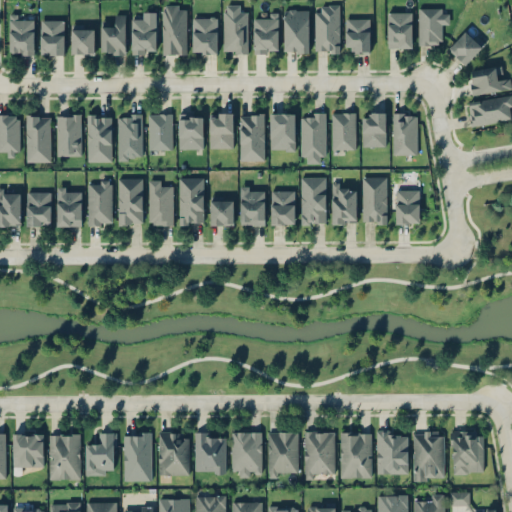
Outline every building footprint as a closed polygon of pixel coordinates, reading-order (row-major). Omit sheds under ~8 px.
[(161,53),(186,53),(186,4),(161,4),(161,53)] [(247,4),(222,4),(222,52),(247,52),(247,4)] [(339,4),(314,4),(314,51),(339,51),(339,4)] [(417,43),(438,43),(438,26),(447,26),(447,7),(417,7),(417,43)] [(283,51),(309,51),(309,9),(283,9),(283,51)] [(387,46),(411,46),(411,11),(387,11),(387,46)] [(252,52),(277,52),(277,12),(252,12),(252,52)] [(125,13),(114,13),(114,24),(101,24),(101,53),(125,53),(125,13)] [(9,54),(33,54),(33,14),(9,14),(9,54)] [(155,52),(155,16),(131,16),(131,52),(155,52)] [(216,17),(192,17),(192,53),(216,53),(216,17)] [(370,18),(345,18),(345,51),(370,51),(370,18)] [(40,53),(63,53),(63,19),(40,19),(40,53)] [(71,52),(93,52),(93,25),(71,25),(71,52)] [(484,43),(468,27),(448,47),(464,63),(484,43)] [(468,72),(473,95),(509,86),(504,63),(468,72)] [(511,118),(511,106),(510,95),(467,101),(471,125),(511,118)] [(300,161),(324,161),(324,111),(300,111),(300,161)] [(354,111),(331,111),(331,149),(354,149),(354,111)] [(384,111),(362,111),(362,145),(384,145),(384,111)] [(392,154),(417,154),(417,111),(392,111),(392,154)] [(232,112),(209,112),(209,146),(232,146),(232,112)] [(269,149),(295,149),(295,112),(269,112),(269,149)] [(19,113),(0,113),(0,156),(19,156),(19,113)] [(56,153),(80,153),(80,113),(56,113),(56,153)] [(87,160),(111,160),(111,113),(87,113),(87,160)] [(117,113),(117,158),(142,158),(142,113),(117,113)] [(148,113),(148,149),(171,149),(171,113),(148,113)] [(178,113),(178,148),(202,148),(202,113),(178,113)] [(264,159),(264,113),(239,113),(239,159),(264,159)] [(50,160),(50,114),(25,114),(25,160),(50,160)] [(300,175),(300,223),(325,223),(325,175),(300,175)] [(386,175),(361,175),(361,222),(386,222),(386,175)] [(178,223),(203,223),(203,176),(178,176),(178,223)] [(142,177),(117,177),(117,223),(142,223),(142,177)] [(111,179),(87,179),(87,225),(111,225),(111,179)] [(148,224),(172,224),(172,179),(148,179),(148,224)] [(264,185),(239,185),(239,223),(264,223),(264,185)] [(356,222),(356,185),(331,185),(331,222),(356,222)] [(81,186),(56,186),(56,225),(81,225),(81,186)] [(0,189),(0,225),(19,225),(19,189),(0,189)] [(395,222),(419,222),(419,189),(395,189),(395,222)] [(294,190),(271,190),(271,223),(294,223),(294,190)] [(26,224),(49,224),(49,191),(26,191),(26,224)] [(232,224),(232,196),(209,196),(209,224),(232,224)] [(376,429),(390,429),(390,434),(400,434),(400,437),(406,437),(407,473),(376,473),(376,429)] [(413,433),(413,480),(425,480),(425,477),(444,476),(443,430),(424,430),(424,433),(413,433)] [(449,432),(449,446),(453,446),(453,474),(466,474),(467,472),(468,471),(482,470),(482,437),(476,437),(476,430),(453,430),(453,432),(449,432)] [(304,479),(304,431),(316,431),(316,432),(334,432),(334,473),(313,473),(313,479),(304,479)] [(84,443),(84,474),(105,475),(105,469),(113,469),(113,432),(99,432),(99,443),(84,443)] [(123,435),(124,480),(151,480),(151,432),(138,432),(138,435),(123,435)] [(159,432),(159,474),(189,474),(189,432),(159,432)] [(194,432),(194,470),(214,470),(214,473),(222,473),(225,471),(225,438),(211,437),(211,436),(205,436),(205,432),(194,432)] [(231,432),(231,470),(239,470),(239,477),(249,477),(249,471),(253,471),(255,473),(259,474),(261,472),(261,432),(231,432)] [(268,432),(268,477),(276,477),(276,472),(297,472),(297,432),(268,432)] [(340,432),(340,476),(371,476),(370,433),(359,433),(359,432),(340,432)] [(13,434),(13,466),(43,465),(42,433),(13,434)] [(49,434),(49,456),(52,456),(53,459),(49,459),(49,479),(79,478),(78,434),(49,434)] [(469,511),(495,511),(495,509),(486,509),(486,511),(474,511),(469,503),(469,491),(449,491),(449,505),(465,505),(469,511)] [(377,495),(377,511),(407,511),(407,494),(394,494),(394,495),(377,495)] [(431,501),(431,494),(443,494),(443,511),(413,511),(413,501),(431,501)] [(195,511),(195,496),(214,496),(214,495),(225,495),(225,511),(195,511)] [(158,511),(158,498),(189,498),(189,511),(158,511)] [(49,511),(49,503),(66,503),(66,501),(80,501),(80,511),(49,511)] [(231,511),(231,501),(261,501),(261,511),(231,511)] [(86,511),(86,502),(116,502),(116,511),(86,511)]
